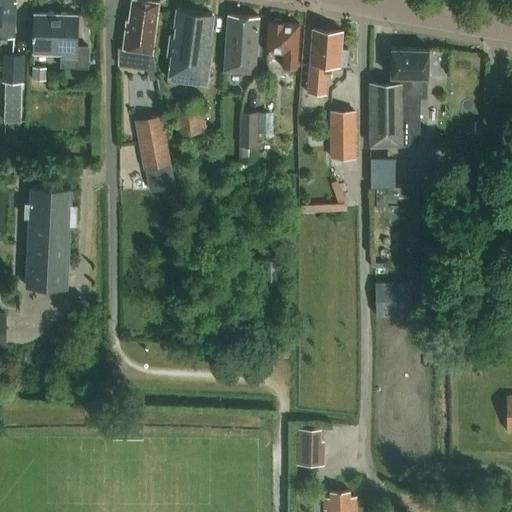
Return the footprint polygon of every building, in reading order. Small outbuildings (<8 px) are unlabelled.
[(0,0),(0,36),(14,38),(17,3),(13,3),(13,0),(0,0)] [(118,47),(118,65),(155,70),(152,52),(159,2),(142,0),(132,0),(130,20),(127,20),(124,48),(118,47)] [(208,54),(213,14),(179,9),(175,36),(171,35),(168,55),(173,56),(169,80),(208,85),(212,54),(208,54)] [(256,72),(260,16),(229,13),(224,70),(256,72)] [(89,67),(90,47),(78,46),(79,15),(35,14),(34,53),(62,54),(61,67),(89,67)] [(297,68),(301,24),(270,21),(267,52),(285,53),(283,67),(297,68)] [(311,63),(309,93),(328,94),(330,64),(348,66),(350,49),(343,48),(344,31),(314,29),(312,63),(311,63)] [(372,145),(411,145),(411,144),(420,144),(421,118),(421,98),(428,98),(428,77),(430,77),(430,48),(392,48),(392,82),(372,82),(372,145)] [(5,83),(4,120),(21,121),(22,84),(25,84),(26,57),(4,56),(3,83),(5,83)] [(32,67),(32,80),(46,80),(46,67),(32,67)] [(180,134),(207,130),(206,124),(202,113),(200,99),(175,102),(180,134)] [(258,113),(258,112),(241,111),(240,161),(258,161),(258,138),(258,113)] [(332,157),(357,157),(357,112),(332,112),(332,157)] [(152,138),(139,140),(145,168),(171,163),(162,115),(148,117),(152,138)] [(338,201),(305,202),(306,210),(346,208),(345,179),(337,180),(338,201)] [(72,188),(32,187),(31,202),(27,203),(26,217),(30,217),(27,286),(68,288),(71,225),(76,225),(77,205),(72,205),(72,188)] [(379,315),(411,314),(410,282),(378,283),(379,315)] [(325,464),(326,440),(321,440),(322,428),(299,428),(297,463),(325,464)] [(325,511),(357,511),(357,496),(350,497),(350,490),(332,491),(332,497),(325,497),(325,511)]
